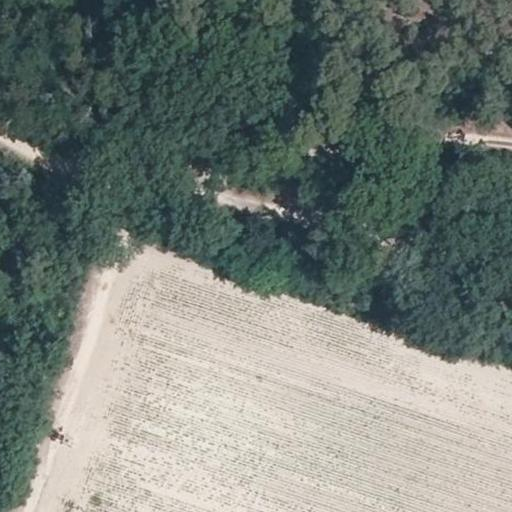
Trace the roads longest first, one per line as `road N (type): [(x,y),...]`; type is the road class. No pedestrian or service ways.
road 1 (track): [(414,258),(134,189),(0,134)]
road 2 (track): [(134,189),(28,511)]
road 3 (track): [(177,195),(376,113),(462,141)]
road 4 (track): [(462,141),(435,185),(414,258)]
